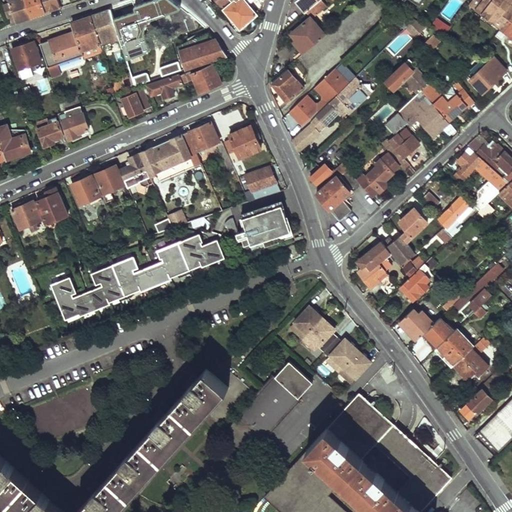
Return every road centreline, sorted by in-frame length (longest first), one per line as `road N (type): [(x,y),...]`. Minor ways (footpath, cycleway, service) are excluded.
road 1 (residential): [(506,511),(323,259)]
road 2 (residential): [(0,192),(254,82)]
road 3 (residential): [(323,259),(489,114)]
road 4 (residential): [(323,259),(254,82)]
